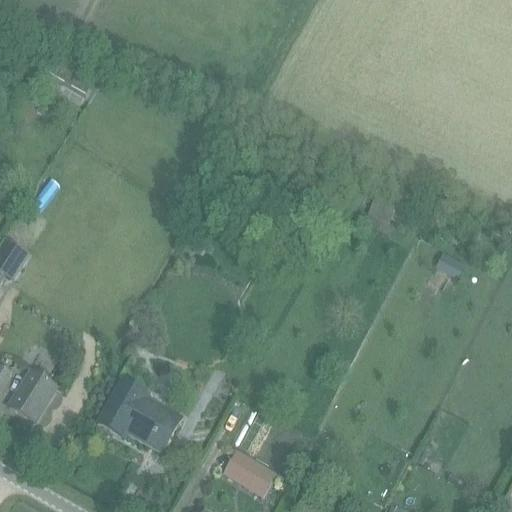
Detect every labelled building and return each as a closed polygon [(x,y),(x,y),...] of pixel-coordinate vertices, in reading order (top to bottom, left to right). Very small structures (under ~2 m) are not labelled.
[(0,250),(0,288),(5,280),(10,283),(26,257),(5,243),(0,250)] [(0,393),(11,376),(0,369),(0,393)] [(9,411),(34,427),(56,391),(31,375),(9,411)] [(122,384),(107,410),(97,428),(113,437),(117,430),(127,435),(126,437),(162,457),(182,422),(167,414),(164,418),(144,407),(148,399),(122,384)] [(237,457),(225,478),(249,492),(261,471),(237,457)]
